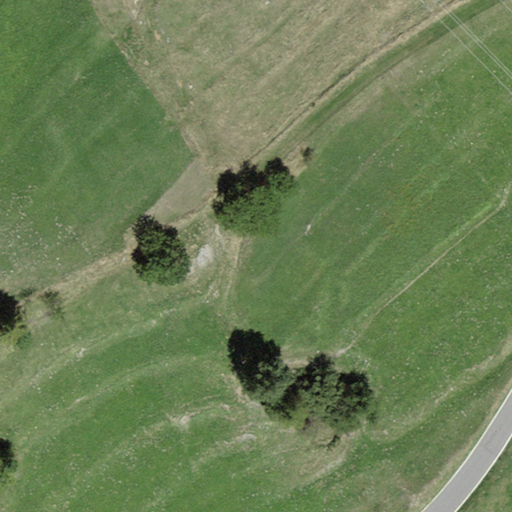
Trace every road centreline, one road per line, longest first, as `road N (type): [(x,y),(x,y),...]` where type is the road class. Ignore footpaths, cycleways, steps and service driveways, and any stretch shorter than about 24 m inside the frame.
road 1 (track): [(492,0),(361,81),(168,248)]
road 2 (unclassified): [(511,413),(438,511)]
